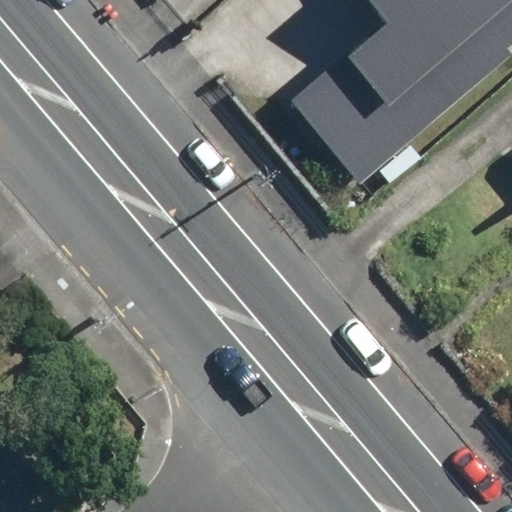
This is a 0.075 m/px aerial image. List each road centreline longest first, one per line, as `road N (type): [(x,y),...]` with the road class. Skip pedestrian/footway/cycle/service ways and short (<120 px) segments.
road 1 (secondary): [(0,30),(299,388)]
road 2 (residential): [(171,511),(299,388)]
road 3 (secondary): [(299,388),(403,511)]
